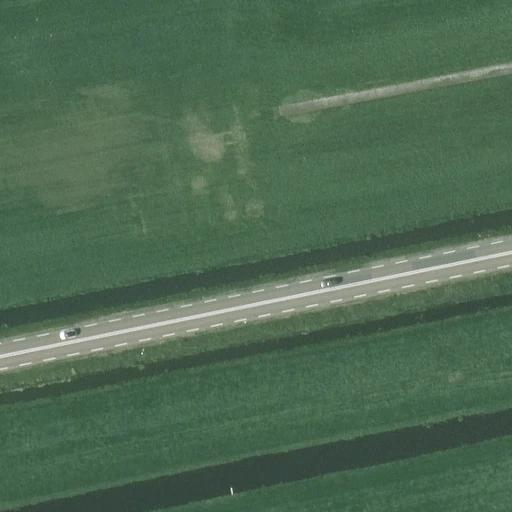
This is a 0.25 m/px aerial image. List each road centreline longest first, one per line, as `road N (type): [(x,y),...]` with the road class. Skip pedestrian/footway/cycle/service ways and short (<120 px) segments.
road 1 (secondary): [(0,360),(511,253)]
road 2 (track): [(289,113),(511,71)]
